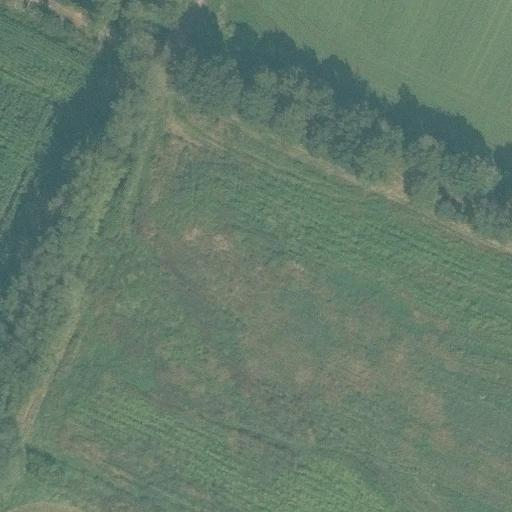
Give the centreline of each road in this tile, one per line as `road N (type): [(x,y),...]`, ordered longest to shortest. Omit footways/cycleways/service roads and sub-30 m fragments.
road 1 (track): [(162,63),(511,228)]
road 2 (track): [(162,63),(26,0)]
